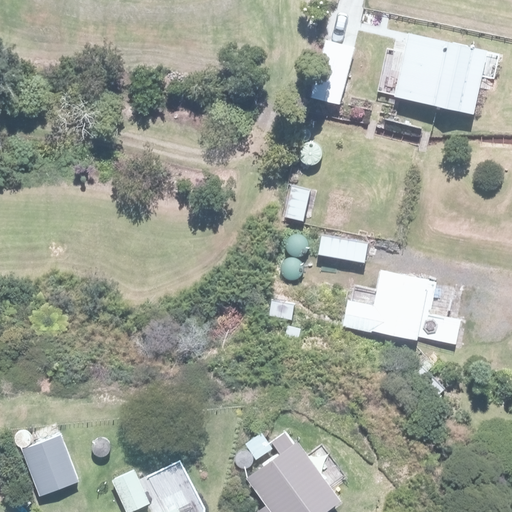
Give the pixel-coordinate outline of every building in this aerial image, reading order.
[(491,48),(412,31),(398,95),(476,112),(491,48)] [(339,104),(351,49),(322,43),(310,98),(339,104)] [(322,235),(318,253),(363,263),(367,245),(322,235)] [(419,340),(420,334),(457,341),(460,322),(424,315),(430,281),(381,271),(374,305),(347,300),(342,325),(419,340)] [(61,437),(25,450),(42,496),(78,483),(61,437)] [(295,442),(246,479),(267,508),(261,511),(319,511),(337,499),(295,442)] [(134,470),(112,480),(126,511),(129,511),(148,504),(134,470)]
